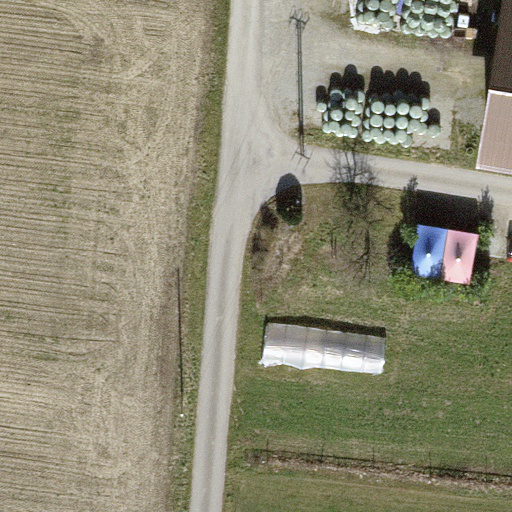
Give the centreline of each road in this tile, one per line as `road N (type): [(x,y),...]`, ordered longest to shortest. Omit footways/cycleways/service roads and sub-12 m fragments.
road 1 (track): [(207,511),(253,0)]
road 2 (track): [(241,170),(511,222)]
